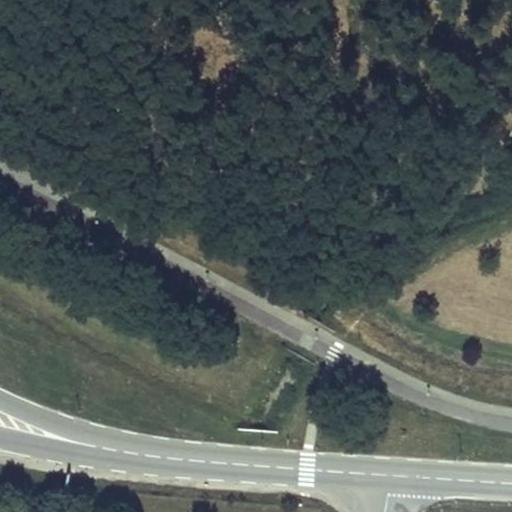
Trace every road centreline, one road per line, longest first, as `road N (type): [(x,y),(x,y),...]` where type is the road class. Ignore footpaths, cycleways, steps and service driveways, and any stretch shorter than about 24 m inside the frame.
road 1 (tertiary): [(96,447),(392,477)]
road 2 (tertiary): [(392,477),(511,485)]
